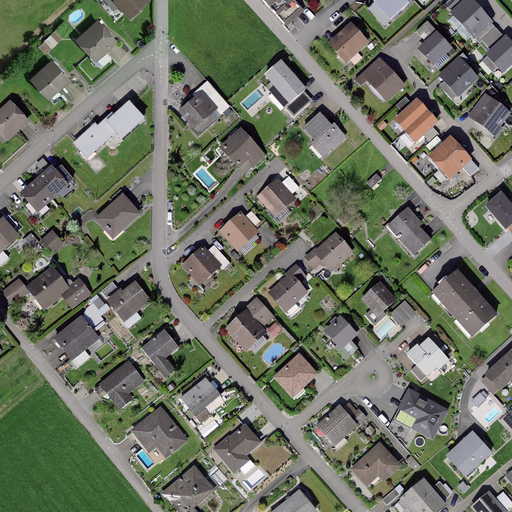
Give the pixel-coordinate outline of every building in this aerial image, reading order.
[(104,0),(109,5),(114,0),(115,0),(129,15),(145,0),(104,0)] [(260,0),(283,24),(293,15),(300,9),(292,0),(260,0)] [(379,0),(375,4),(390,21),(407,5),(401,0),(379,0)] [(468,4),(452,19),(471,38),(487,23),(489,21),(470,1),(468,4)] [(103,50),(113,40),(97,22),(78,39),(101,64),(104,64),(110,59),(103,50)] [(350,27),(330,46),(339,56),(341,53),(347,60),(365,44),(350,27)] [(449,50),(436,36),(418,53),(431,67),(449,50)] [(511,62),(511,45),(507,41),(488,59),(501,73),(511,62)] [(57,88),(67,79),(51,62),(32,79),(46,93),(53,86),(56,89),(57,88)] [(479,80),(462,62),(442,81),(460,99),(479,80)] [(279,64),(264,77),(289,105),(284,109),(292,119),(309,104),(300,95),(304,91),(279,64)] [(366,81),(386,102),(402,87),(382,66),(366,81)] [(184,108),(180,113),(194,129),(201,123),(206,128),(215,121),(206,111),(211,107),(215,111),(215,110),(219,115),(228,108),(207,84),(192,96),(195,99),(190,104),(187,101),(182,105),(184,108)] [(509,115),(486,99),(471,121),(494,137),(509,115)] [(434,124),(428,116),(423,111),(415,103),(402,115),(400,113),(395,117),(397,120),(395,122),(406,133),(399,139),(407,147),(410,147),(416,141),(418,143),(423,138),(421,136),(434,124)] [(97,129),(94,126),(73,145),(83,156),(91,149),(93,152),(114,133),(120,140),(142,120),(128,104),(113,118),(111,116),(97,129)] [(0,130),(1,130),(9,138),(26,123),(9,105),(0,113),(0,130)] [(344,138),(335,128),(332,130),(319,116),(303,130),(325,154),(344,138)] [(385,126),(381,123),(377,127),(380,131),(385,126)] [(255,150),(240,133),(223,149),(238,165),(255,150)] [(449,141),(430,159),(448,179),(467,161),(460,153),(456,148),(449,141)] [(50,170),(44,175),(31,187),(22,195),(37,212),(71,182),(61,171),(55,176),(50,170)] [(363,186),(368,191),(380,180),(375,175),(363,186)] [(293,200),(276,181),(258,198),(274,217),(293,200)] [(108,201),(113,206),(97,220),(106,231),(105,233),(112,240),(121,232),(119,230),(136,215),(121,199),(124,196),(119,191),(108,201)] [(511,223),(511,211),(499,197),(485,210),(504,231),(511,223)] [(414,225),(418,222),(407,210),(390,224),(400,235),(395,239),(397,240),(397,239),(412,256),(429,241),(414,225)] [(256,234),(239,215),(220,232),(237,251),(256,234)] [(0,251),(16,238),(1,221),(0,222),(0,251)] [(56,239),(50,233),(40,242),(45,248),(56,239)] [(30,251),(37,244),(32,239),(33,238),(31,236),(30,237),(30,236),(25,241),(27,244),(25,245),(30,251)] [(337,262),(348,253),(334,237),(316,254),(327,267),(333,262),(337,262)] [(56,239),(45,248),(50,254),(61,245),(56,239)] [(201,249),(185,264),(183,266),(200,285),(218,268),(201,249)] [(229,264),(224,259),(218,264),(223,269),(229,264)] [(58,278),(52,269),(28,287),(45,308),(66,292),(56,280),(58,278)] [(471,338),(494,317),(456,274),(433,295),(471,338)] [(303,293),(289,278),(270,295),(290,317),(298,309),(292,302),(303,293)] [(26,293),(17,282),(5,291),(14,302),(26,293)] [(89,293),(81,283),(64,296),(72,307),(89,293)] [(100,292),(105,299),(117,290),(112,283),(100,292)] [(148,301),(135,285),(121,295),(119,293),(107,302),(120,319),(131,310),(133,313),(148,301)] [(393,302),(378,285),(362,300),(372,310),(365,316),(374,326),(384,316),(381,313),(393,302)] [(102,306),(97,300),(92,304),(97,311),(102,306)] [(244,314),(245,315),(228,330),(245,349),(262,333),(256,326),(268,315),(257,302),(244,314)] [(86,309),(81,319),(91,332),(104,322),(96,312),(97,311),(92,304),(86,309)] [(404,304),(391,316),(399,325),(412,313),(404,304)] [(349,314),(343,320),(356,334),(362,329),(349,314)] [(91,332),(81,319),(54,340),(68,358),(69,358),(75,366),(78,366),(88,358),(83,352),(85,350),(82,347),(95,337),(91,332)] [(354,335),(340,320),(325,333),(339,348),(338,348),(348,360),(357,352),(347,341),(354,335)] [(279,330),(274,325),(269,329),(274,335),(279,330)] [(177,349),(163,331),(140,350),(154,367),(164,379),(173,371),(164,359),(177,349)] [(446,349),(434,335),(419,349),(417,347),(416,347),(436,369),(446,360),(440,354),(446,349)] [(435,369),(436,369),(416,347),(406,356),(415,366),(410,371),(420,382),(425,377),(424,376),(433,367),(435,369)] [(511,377),(511,365),(506,359),(486,377),(498,390),(511,377)] [(301,388),(314,376),(300,360),(288,371),(286,369),(274,379),(289,395),(299,385),(301,388)] [(127,365),(94,392),(99,399),(106,393),(118,408),(129,399),(125,394),(140,382),(127,365)] [(218,396),(205,380),(180,400),(189,412),(187,414),(191,418),(193,416),(199,424),(209,416),(203,408),(218,396)] [(409,394),(400,410),(418,419),(413,428),(430,437),(444,413),(409,394)] [(329,421),(327,418),(316,428),(317,429),(316,431),(316,433),(319,436),(321,437),(323,435),(330,444),(340,435),(342,438),(355,426),(341,409),(329,421)] [(172,451),(184,442),(159,410),(132,432),(148,452),(163,440),(172,451)] [(243,464),(239,460),(258,444),(252,437),(244,427),(227,441),(227,440),(214,450),(233,473),(243,464)] [(471,471),(489,454),(474,437),(448,460),(461,474),(468,468),(471,471)] [(396,467),(378,447),(353,470),(364,482),(376,471),(383,479),(396,467)] [(420,467),(410,456),(405,461),(414,472),(420,467)] [(191,511),(189,509),(211,491),(192,469),(171,487),(185,505),(176,511),(191,511)] [(411,511),(432,494),(421,482),(400,500),(411,511)] [(444,500),(450,496),(438,482),(433,487),(444,500)] [(467,489),(462,483),(457,488),(463,494),(467,489)] [(385,506),(399,495),(394,489),(381,501),(385,506)] [(313,511),(314,511),(298,492),(274,511),(313,511)] [(437,511),(443,507),(432,494),(411,511),(437,511)] [(501,511),(487,495),(472,508),(475,511),(501,511)]
